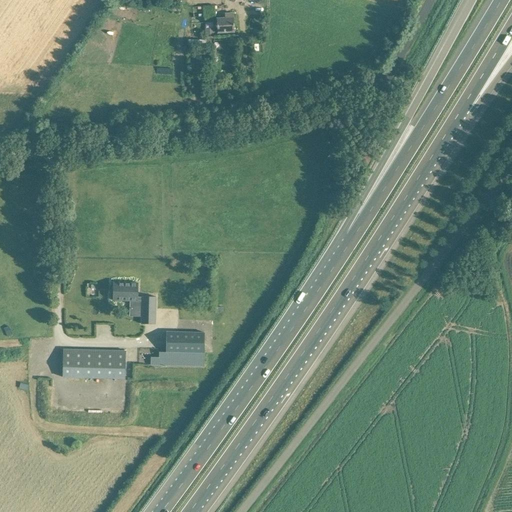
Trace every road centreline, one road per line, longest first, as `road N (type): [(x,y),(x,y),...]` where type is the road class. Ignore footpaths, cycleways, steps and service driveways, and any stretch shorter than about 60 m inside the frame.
road 1 (unclassified): [(0,156),(212,131),(365,88),(392,70),(430,0)]
road 2 (motorway): [(189,511),(459,112)]
road 3 (unclassified): [(248,511),(511,179)]
road 4 (motorway): [(351,239),(160,511)]
road 5 (motorway): [(501,0),(351,239)]
road 6 (motorway): [(472,0),(402,124),(351,239)]
